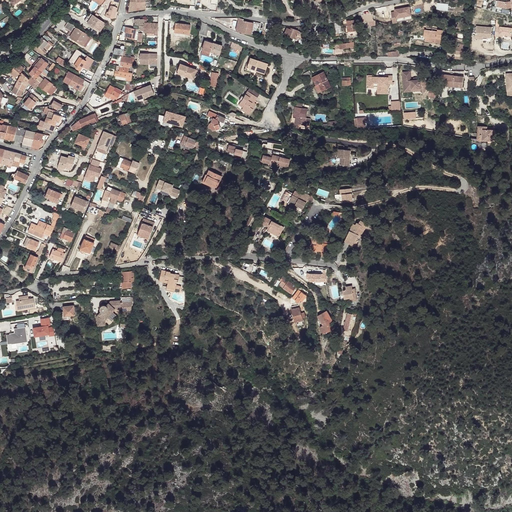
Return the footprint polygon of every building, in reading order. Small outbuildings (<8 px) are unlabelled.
[(107,11),(105,16),(114,19),(119,0),(110,0),(111,0),(112,1),(108,12),(107,11)] [(129,0),(130,1),(128,11),(146,9),(146,8),(151,8),(150,1),(145,1),(145,0),(129,0)] [(511,7),(511,0),(511,1),(505,2),(500,0),(498,0),(497,5),(506,8),(511,8),(511,7)] [(408,16),(407,10),(410,9),(410,7),(395,9),(395,12),(395,14),(392,15),(393,23),(397,22),(396,18),(408,16)] [(362,15),(363,22),(373,21),(372,14),(371,14),(371,10),(361,13),(361,16),(362,15)] [(87,22),(100,31),(105,23),(92,15),(87,22)] [(138,30),(143,30),(143,32),(147,32),(154,33),(154,34),(158,35),(158,23),(144,22),(144,19),(140,19),(140,18),(134,19),(135,24),(139,25),(138,30)] [(251,34),(254,23),(243,20),(243,19),(239,18),(236,31),(251,34)] [(347,29),(347,31),(358,30),(357,24),(358,24),(357,20),(347,21),(347,29)] [(496,20),(495,36),(499,36),(499,34),(502,35),(511,35),(511,30),(511,28),(501,27),(501,24),(502,24),(501,21),(500,20),(496,20)] [(70,31),(71,31),(74,26),(68,22),(65,27),(70,31)] [(175,30),(174,32),(189,34),(190,25),(176,23),(175,30)] [(476,26),(475,38),(483,39),(483,37),(491,38),(492,28),(476,26)] [(76,27),(69,37),(83,46),(89,36),(76,27)] [(126,32),(125,37),(134,39),(137,39),(138,33),(138,30),(126,27),(125,32),(126,32)] [(200,27),(199,34),(207,36),(212,37),(212,32),(200,27)] [(333,29),(334,36),(343,34),(343,27),(333,29)] [(287,28),(285,34),(296,38),(296,37),(302,39),(304,33),(291,28),(291,30),(287,28)] [(425,37),(425,41),(432,42),(432,38),(442,39),(443,31),(437,30),(437,31),(424,30),(423,37),(425,37)] [(42,37),(48,42),(49,41),(51,39),(45,34),(42,37)] [(83,46),(85,47),(91,37),(89,36),(83,46)] [(39,53),(44,55),(46,52),(43,48),(44,47),(48,42),(42,37),(33,48),(39,53)] [(205,40),(202,49),(219,55),(222,46),(205,40)] [(456,47),(455,59),(463,60),(466,45),(460,44),(459,48),(456,47)] [(115,48),(113,53),(124,55),(125,50),(126,50),(126,49),(124,48),(124,46),(121,45),(121,49),(115,48)] [(75,68),(80,71),(82,66),(83,65),(85,66),(87,64),(85,62),(86,61),(80,57),(82,52),(77,49),(69,61),(76,66),(75,68)] [(82,52),(80,57),(86,61),(85,62),(87,64),(85,66),(83,65),(82,66),(88,70),(94,60),(82,52)] [(140,53),(140,64),(148,64),(148,62),(157,62),(157,54),(140,53)] [(122,56),(120,66),(133,68),(135,57),(131,56),(131,58),(122,56)] [(44,69),(48,63),(41,58),(29,73),(32,76),(38,69),(42,72),(41,73),(46,77),(47,76),(48,75),(42,71),(44,69)] [(66,63),(57,58),(55,61),(64,66),(66,63)] [(264,74),(268,64),(250,58),(247,68),(264,74)] [(13,76),(12,78),(15,79),(24,69),(17,63),(9,72),(13,76)] [(180,63),(176,73),(194,79),(197,70),(180,63)] [(115,71),(114,75),(127,78),(126,80),(131,81),(133,68),(120,66),(117,66),(116,71),(115,71)] [(27,82),(33,86),(38,80),(37,79),(39,76),(41,73),(42,72),(38,69),(32,76),(29,79),(27,82)] [(63,81),(80,91),(83,85),(82,85),(84,80),(68,71),(63,81)] [(403,72),(403,81),(405,81),(406,86),(411,85),(412,89),(421,89),(425,92),(430,85),(423,79),(417,80),(414,80),(411,80),(410,71),(403,72)] [(29,79),(22,72),(18,80),(26,84),(27,82),(29,79)] [(210,82),(209,87),(216,88),(219,73),(212,72),(211,80),(211,82),(210,82)] [(312,77),(316,85),(319,84),(322,91),(331,87),(324,72),(312,77)] [(441,74),(440,80),(446,81),(445,86),(462,88),(464,77),(441,74)] [(367,75),(367,86),(369,86),(374,86),(374,84),(377,84),(377,86),(379,86),(379,94),(388,94),(388,84),(392,84),(392,82),(392,76),(388,76),(388,77),(372,77),(372,76),(367,75)] [(33,86),(35,88),(43,79),(39,76),(37,79),(38,80),(33,86)] [(50,81),(46,77),(45,78),(56,87),(57,86),(50,81)] [(39,86),(50,94),(56,87),(45,78),(39,86)] [(20,96),(26,84),(18,80),(12,92),(20,96)] [(403,81),(404,92),(420,91),(423,93),(425,92),(421,89),(412,89),(411,85),(406,86),(405,81),(403,81)] [(377,88),(377,94),(379,94),(379,86),(377,86),(377,84),(374,84),(374,86),(369,86),(369,88),(377,88)] [(110,85),(104,95),(109,98),(113,100),(113,99),(114,100),(115,98),(117,99),(120,94),(113,90),(114,88),(110,85)] [(133,91),(137,101),(154,94),(150,85),(142,88),(137,90),(133,91)] [(257,97),(260,93),(250,87),(247,91),(257,97)] [(241,110),(249,115),(255,106),(253,104),(254,102),(257,97),(247,91),(243,97),(242,96),(239,100),(241,101),(245,104),(241,110)] [(24,104),(30,109),(38,99),(31,94),(24,104)] [(51,105),(60,109),(62,105),(54,100),(51,105)] [(389,105),(389,111),(401,111),(400,101),(391,102),(391,105),(389,105)] [(161,102),(159,112),(165,114),(168,103),(161,102)] [(52,119),(54,113),(55,110),(51,109),(47,108),(48,106),(46,106),(42,115),(47,117),(52,119)] [(296,116),(295,124),(309,126),(310,119),(306,118),(307,109),(302,108),(295,107),(293,116),(296,116)] [(166,110),(165,116),(159,114),(157,121),(183,127),(186,115),(166,110)] [(209,123),(207,127),(212,129),(212,131),(215,130),(219,132),(220,128),(218,120),(223,123),(225,118),(209,111),(207,116),(213,118),(211,123),(209,123)] [(55,125),(56,121),(59,122),(61,116),(54,113),(52,119),(47,117),(45,121),(55,125)] [(120,115),(123,125),(131,123),(129,116),(125,117),(124,113),(120,115)] [(71,126),(73,131),(91,124),(96,122),(93,114),(78,120),(71,126)] [(39,128),(52,134),(54,131),(53,131),(55,125),(45,121),(41,120),(39,125),(40,125),(39,128)] [(355,120),(355,129),(365,128),(364,120),(355,120)] [(13,140),(17,128),(8,125),(4,138),(13,140)] [(478,126),(477,140),(492,141),(492,140),(499,140),(499,130),(493,130),(487,129),(487,126),(478,126)] [(32,145),(35,132),(23,129),(22,129),(20,128),(17,128),(13,140),(22,143),(32,145)] [(106,150),(110,142),(109,142),(112,134),(104,131),(96,150),(97,151),(96,149),(97,147),(106,150)] [(35,132),(32,145),(40,147),(43,134),(35,132)] [(82,146),(81,149),(84,150),(90,138),(79,133),(77,139),(76,139),(75,141),(75,142),(75,143),(82,146)] [(112,146),(116,136),(112,134),(109,142),(110,142),(106,150),(97,147),(96,149),(97,151),(105,154),(107,153),(111,145),(112,146)] [(182,140),(181,144),(193,149),(197,150),(200,142),(196,140),(188,137),(186,142),(182,140)] [(230,152),(234,153),(234,154),(241,156),(241,157),(245,159),(247,152),(243,151),(236,148),(236,147),(228,145),(227,151),(231,152),(230,152)] [(0,163),(1,163),(2,163),(8,165),(6,172),(15,171),(17,167),(18,165),(12,164),(16,153),(4,149),(0,163)] [(341,158),(340,165),(349,166),(351,150),(339,149),(338,157),(341,158)] [(16,153),(12,164),(18,165),(19,166),(23,168),(26,156),(16,153)] [(197,153),(192,165),(195,166),(200,155),(197,153)] [(61,155),(57,167),(64,169),(64,168),(71,170),(75,157),(68,155),(68,157),(61,155)] [(263,155),(261,161),(277,166),(278,165),(287,167),(288,166),(290,159),(272,155),(271,157),(263,155)] [(89,164),(85,177),(88,178),(87,180),(93,182),(95,176),(98,177),(102,168),(97,167),(100,161),(99,161),(92,158),(89,164)] [(124,159),(120,167),(135,173),(139,163),(133,160),(132,162),(124,159)] [(14,177),(14,178),(26,184),(29,176),(17,170),(16,173),(15,172),(15,174),(12,173),(11,176),(14,177)] [(211,184),(210,186),(216,188),(222,176),(209,170),(207,174),(208,175),(205,181),(211,184)] [(202,182),(210,186),(211,184),(205,181),(208,175),(207,174),(206,174),(202,182)] [(101,175),(97,187),(101,189),(106,177),(101,175)] [(68,179),(65,185),(71,187),(72,185),(73,180),(68,179)] [(159,179),(156,188),(169,193),(169,194),(177,197),(181,191),(172,187),(173,185),(159,179)] [(73,180),(72,185),(80,188),(82,183),(73,180)] [(105,190),(102,199),(107,201),(109,197),(111,198),(117,200),(122,202),(126,194),(108,187),(107,190),(105,190)] [(48,188),(45,196),(50,198),(49,199),(57,202),(59,197),(61,198),(62,194),(61,194),(61,193),(48,188)] [(318,188),(316,194),(327,198),(329,192),(318,188)] [(343,198),(343,202),(353,201),(351,188),(340,189),(340,194),(342,194),(343,198)] [(141,204),(145,195),(137,191),(135,196),(140,198),(138,202),(141,204)] [(281,201),(284,203),(290,193),(286,191),(281,201)] [(290,193),(284,203),(287,205),(294,209),(296,205),(303,209),(308,200),(312,202),(314,198),(311,194),(310,195),(304,192),(303,195),(295,191),(293,195),(290,193)] [(75,196),(71,206),(84,212),(88,202),(75,196)] [(271,233),(279,237),(284,227),(271,221),(272,220),(265,216),(261,223),(269,227),(268,229),(272,231),(271,233)] [(144,218),(138,233),(149,237),(154,222),(144,218)] [(350,230),(346,239),(352,242),(353,241),(357,243),(358,240),(358,238),(360,233),(362,234),(365,228),(364,227),(366,223),(361,220),(359,223),(358,222),(356,225),(353,223),(351,227),(350,230)] [(32,223),(28,231),(43,238),(45,234),(50,236),(54,227),(51,226),(47,224),(45,229),(42,228),(32,223)] [(65,234),(63,238),(71,242),(75,234),(67,230),(67,228),(64,227),(62,232),(65,234)] [(313,234),(312,250),(322,252),(322,255),(327,256),(328,244),(321,243),(321,238),(317,238),(317,234),(313,234)] [(321,238),(321,243),(328,244),(329,242),(323,242),(324,235),(317,234),(317,238),(321,238)] [(86,235),(81,248),(90,252),(95,239),(86,235)] [(24,246),(35,251),(39,243),(27,237),(24,246)] [(346,239),(344,241),(350,244),(350,245),(355,247),(357,243),(353,241),(352,242),(346,239)] [(40,252),(39,255),(42,256),(48,241),(46,240),(44,244),(43,244),(40,252)] [(53,249),(49,257),(61,262),(65,254),(63,253),(64,250),(58,247),(57,251),(53,249)] [(31,254),(24,268),(35,273),(41,259),(38,258),(38,257),(34,256),(31,254)] [(162,270),(159,281),(168,283),(166,290),(175,292),(175,288),(176,285),(177,279),(178,279),(179,275),(170,273),(170,272),(162,270)] [(118,272),(118,278),(123,277),(123,281),(122,281),(123,287),(132,286),(131,281),(134,281),(133,271),(118,272)] [(279,285),(291,294),(297,287),(289,281),(289,280),(283,275),(280,280),(282,281),(279,285)] [(343,290),(345,299),(349,298),(350,301),(357,300),(355,288),(352,289),(352,286),(346,287),(347,290),(343,290)] [(298,289),(297,291),(305,296),(308,293),(300,287),(300,288),(298,289)] [(16,301),(17,309),(35,306),(33,298),(29,299),(28,295),(18,297),(19,301),(16,301)] [(97,316),(98,326),(105,325),(105,319),(114,309),(120,309),(120,311),(127,311),(127,314),(131,314),(131,310),(132,302),(134,302),(135,297),(122,297),(122,303),(120,303),(120,301),(110,302),(106,306),(105,305),(104,305),(103,305),(101,305),(100,307),(100,308),(99,309),(100,311),(101,312),(97,316)] [(66,316),(66,319),(71,318),(70,315),(75,315),(75,314),(74,307),(74,305),(63,306),(64,316),(66,316)] [(291,306),(297,327),(304,325),(303,320),(303,318),(306,317),(304,312),(301,313),(299,305),(291,306)] [(323,328),(326,334),(334,329),(331,324),(334,323),(327,311),(318,316),(325,328),(323,328)] [(348,313),(343,330),(348,331),(352,314),(348,313)] [(54,335),(53,327),(48,328),(48,326),(50,326),(49,318),(41,319),(42,327),(33,328),(35,336),(49,334),(49,336),(54,335)] [(121,320),(120,327),(128,328),(128,327),(130,327),(131,323),(129,323),(129,321),(121,320)] [(27,342),(25,328),(14,329),(15,333),(15,336),(10,336),(10,334),(6,335),(7,341),(7,344),(11,343),(11,344),(27,342)]
